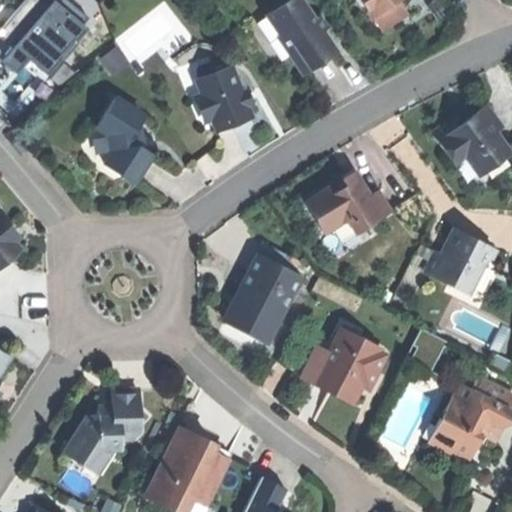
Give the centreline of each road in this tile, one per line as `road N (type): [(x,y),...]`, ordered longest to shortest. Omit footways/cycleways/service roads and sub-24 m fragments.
road 1 (residential): [(161,246),(318,136),(495,45)]
road 2 (residential): [(346,476),(163,322)]
road 3 (residential): [(0,461),(56,371),(92,331)]
road 4 (residential): [(0,153),(85,245)]
